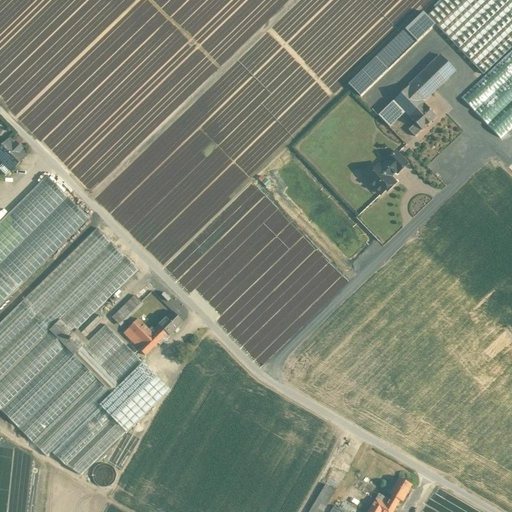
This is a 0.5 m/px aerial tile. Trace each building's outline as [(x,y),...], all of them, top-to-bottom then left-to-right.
[(511,47),(511,0),(444,0),(427,16),(483,75),(511,47)] [(405,29),(376,57),(386,68),(415,40),(405,29)] [(511,49),(461,97),(501,139),(511,127),(511,49)] [(441,55),(421,74),(435,90),(455,70),(441,55)] [(421,74),(394,101),(410,118),(424,104),(422,102),(435,90),(421,74)] [(424,104),(410,118),(416,124),(409,130),(415,137),(422,130),(436,117),(424,104)] [(511,128),(501,139),(511,150),(511,128)] [(15,145),(9,140),(0,148),(0,158),(11,170),(26,156),(20,151),(22,149),(16,144),(15,145)] [(396,151),(386,161),(386,162),(395,172),(397,173),(407,164),(396,151)] [(386,162),(380,168),(378,165),(370,172),(372,174),(366,179),(375,188),(375,191),(377,193),(380,193),(381,195),(386,189),(388,191),(395,183),(391,179),(391,176),(395,172),(386,162)] [(47,176),(0,222),(0,306),(89,219),(47,176)] [(97,228),(22,302),(50,330),(60,320),(125,256),(97,228)] [(125,256),(60,320),(73,333),(138,270),(125,256)] [(135,296),(112,318),(118,324),(141,302),(135,296)] [(22,302),(0,323),(0,378),(49,330),(50,330),(22,302)] [(173,312),(154,330),(156,332),(154,335),(152,337),(158,343),(167,334),(170,336),(183,322),(173,312)] [(95,314),(79,331),(84,336),(100,319),(95,314)] [(154,335),(138,319),(124,333),(139,349),(145,356),(158,343),(152,337),(154,335)] [(73,333),(60,320),(50,330),(49,330),(65,347),(68,350),(81,363),(83,365),(96,378),(98,380),(111,393),(119,385),(82,347),(81,346),(83,343),(73,333)] [(142,362),(105,325),(82,347),(119,385),(142,362)] [(49,330),(0,378),(0,409),(1,410),(65,347),(49,330)] [(68,350),(4,413),(17,426),(81,363),(68,350)] [(111,393),(99,405),(125,431),(127,433),(170,390),(142,362),(119,385),(111,393)] [(83,365),(19,429),(32,442),(96,378),(83,365)] [(98,380),(33,444),(46,456),(51,452),(99,405),(111,393),(98,380)] [(99,405),(51,452),(55,456),(55,455),(64,465),(81,475),(125,431),(99,405)] [(93,471),(92,476),(93,480),(96,484),(100,486),(104,487),(108,486),(112,483),(115,479),(115,475),(114,470),(112,467),(108,464),(103,464),(99,465),(95,467),(93,471)] [(412,485),(399,478),(389,494),(392,496),(389,500),(378,494),(371,506),(381,511),(392,511),(400,500),(402,502),(412,485)] [(326,484),(308,511),(322,511),(335,490),(326,484)] [(346,496),(342,503),(347,506),(351,499),(346,496)]
